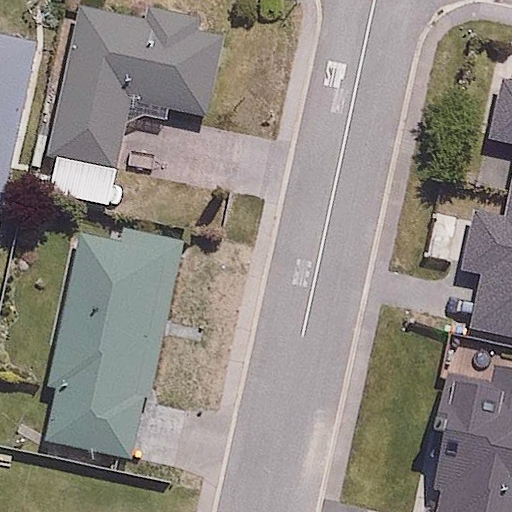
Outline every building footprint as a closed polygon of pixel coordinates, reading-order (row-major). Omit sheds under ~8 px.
[(210,117),(230,42),(193,32),(196,22),(150,10),(147,20),(88,4),(39,187),(107,205),(132,111),(171,122),(175,108),(210,117)] [(0,233),(40,43),(0,34),(0,233)] [(511,192),(495,333),(511,334),(511,56),(492,54),(483,127),(496,129),(495,141),(511,143),(511,164),(459,158),(456,186),(511,192)] [(118,241),(77,233),(46,380),(56,382),(44,438),(133,457),(179,240),(121,227),(118,241)] [(436,457),(435,511),(403,511),(370,502),(367,511),(511,511),(511,365),(463,353),(436,457)]
